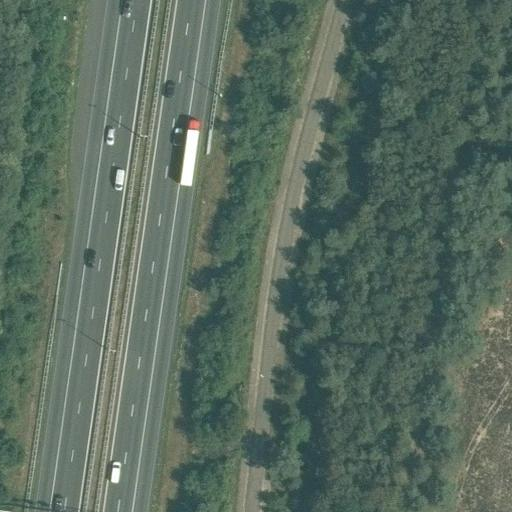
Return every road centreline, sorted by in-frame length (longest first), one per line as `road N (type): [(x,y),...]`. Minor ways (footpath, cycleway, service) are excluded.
road 1 (unclassified): [(252,511),(281,253),(343,0)]
road 2 (motorway): [(120,511),(195,0)]
road 3 (motorway): [(131,0),(59,511)]
road 4 (track): [(461,511),(486,421),(511,380)]
